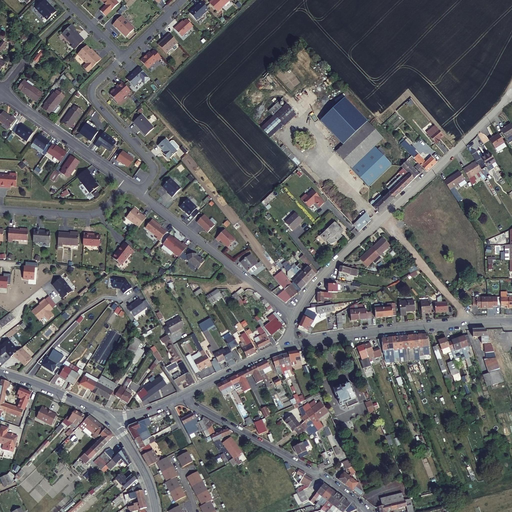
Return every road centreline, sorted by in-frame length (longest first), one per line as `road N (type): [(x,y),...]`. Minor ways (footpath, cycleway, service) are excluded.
road 1 (residential): [(294,317),(324,273),(504,100)]
road 2 (tertiary): [(286,346),(511,320)]
road 3 (residential): [(184,395),(369,511)]
road 4 (residential): [(140,193),(294,317)]
road 5 (residential): [(123,56),(91,94),(153,168),(140,193)]
road 6 (residential): [(2,91),(127,183)]
road 7 (track): [(384,216),(472,323)]
road 8 (residential): [(0,208),(90,214),(127,183)]
road 9 (tertiary): [(111,420),(0,374)]
